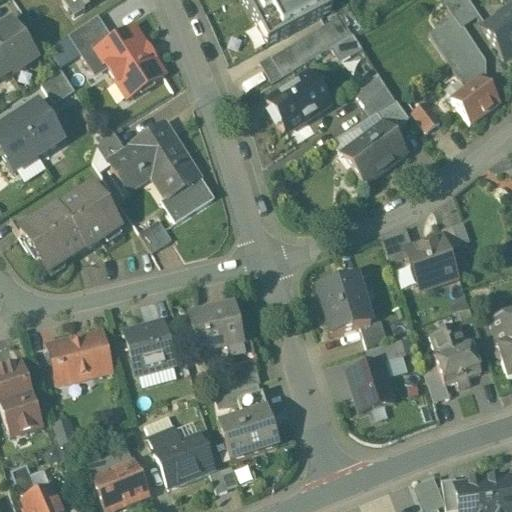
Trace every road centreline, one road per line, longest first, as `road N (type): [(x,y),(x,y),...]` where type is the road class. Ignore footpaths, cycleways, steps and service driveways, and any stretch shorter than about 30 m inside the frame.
road 1 (residential): [(511,129),(410,207),(354,237),(267,262)]
road 2 (residential): [(267,262),(169,0)]
road 3 (residential): [(267,262),(53,309),(17,299)]
road 4 (residential): [(338,489),(267,262)]
road 5 (tertiary): [(511,423),(338,489)]
